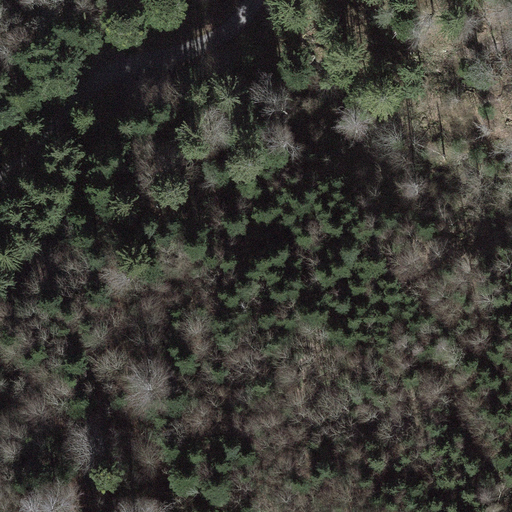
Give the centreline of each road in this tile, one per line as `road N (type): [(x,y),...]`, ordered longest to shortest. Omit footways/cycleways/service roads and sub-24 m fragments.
road 1 (unclassified): [(0,179),(100,78),(159,64),(218,35),(242,0)]
road 2 (track): [(130,71),(46,244),(0,291)]
